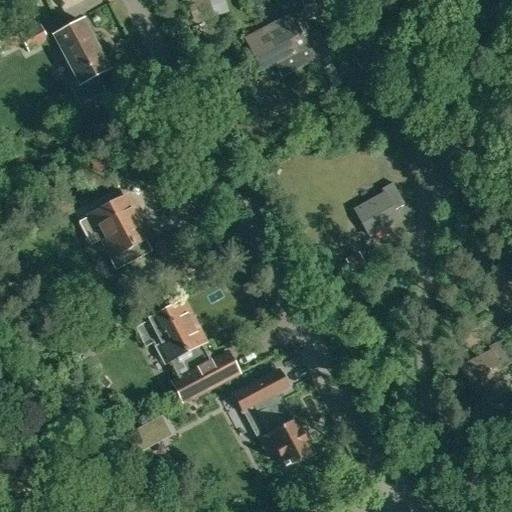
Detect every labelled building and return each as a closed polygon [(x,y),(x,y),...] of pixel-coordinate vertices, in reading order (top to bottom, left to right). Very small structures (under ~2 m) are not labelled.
[(207,0),(213,18),(229,13),(224,0),(207,0)] [(311,0),(314,10),(334,4),(332,0),(311,0)] [(303,63),(298,54),(291,40),(301,34),(303,37),(314,32),(303,11),(291,16),(294,21),(264,37),(247,45),(261,72),(277,64),(283,73),(303,63)] [(0,49),(2,53),(23,41),(29,53),(49,41),(37,19),(17,30),(13,21),(0,28),(0,49)] [(83,21),(55,36),(78,81),(69,86),(80,105),(105,93),(102,86),(96,76),(108,69),(83,21)] [(381,189),(384,195),(354,211),(369,236),(389,225),(382,213),(391,208),(393,211),(404,205),(392,183),(381,189)] [(94,244),(105,237),(114,253),(109,256),(116,269),(151,250),(145,239),(146,238),(125,198),(82,221),(94,244)] [(188,265),(184,257),(177,243),(174,237),(153,247),(165,268),(169,275),(188,265)] [(359,253),(345,260),(352,272),(365,265),(359,253)] [(36,302),(41,318),(58,313),(54,297),(36,302)] [(146,346),(151,343),(159,339),(179,377),(172,381),(183,402),(239,373),(228,352),(211,361),(208,357),(209,357),(202,344),(202,343),(181,303),(135,327),(146,346)] [(460,368),(474,394),(511,373),(511,360),(504,345),(460,368)] [(281,370),(236,394),(245,411),(254,406),(258,413),(269,434),(260,439),(269,457),(279,452),(286,466),(313,452),(296,419),(292,421),(278,394),(290,387),(281,370)] [(139,431),(148,447),(165,438),(157,422),(139,431)]
